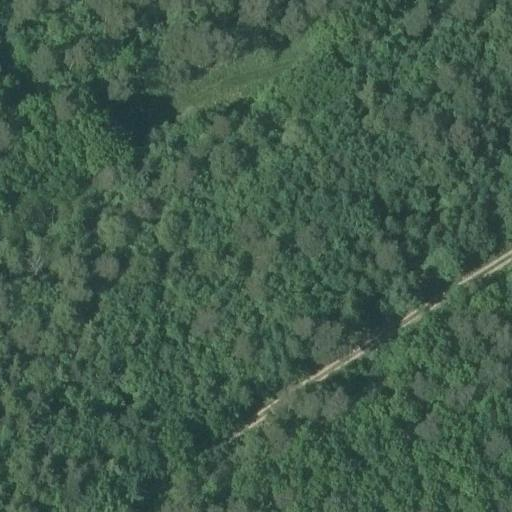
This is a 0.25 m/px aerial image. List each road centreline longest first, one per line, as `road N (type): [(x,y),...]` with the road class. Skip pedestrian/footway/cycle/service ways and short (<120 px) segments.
road 1 (track): [(437,0),(0,234)]
road 2 (track): [(511,290),(157,511)]
